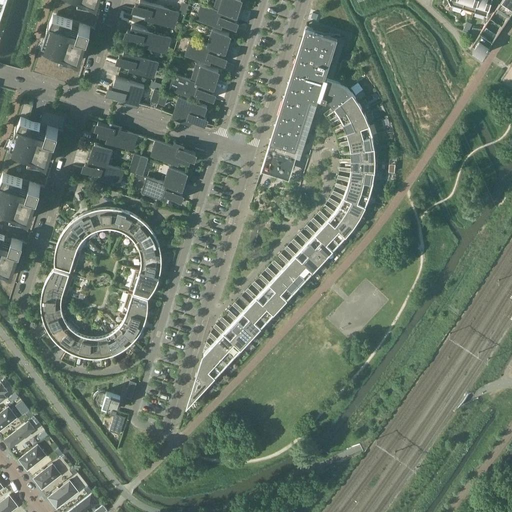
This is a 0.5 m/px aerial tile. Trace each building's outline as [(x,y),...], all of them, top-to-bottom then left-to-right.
[(0,0),(0,7),(8,11),(11,0),(0,0)] [(55,0),(49,21),(46,31),(42,42),(33,72),(77,86),(92,39),(92,38),(95,29),(95,28),(103,0),(55,0)] [(143,0),(139,0),(136,11),(146,14),(145,17),(149,19),(150,15),(174,22),(176,15),(178,16),(179,11),(143,0)] [(215,0),(214,7),(236,14),(240,0),(215,0)] [(461,12),(462,6),(464,0),(449,0),(453,9),(461,12)] [(477,0),(464,0),(462,6),(474,10),(477,0)] [(491,15),(495,9),(500,1),(498,0),(477,0),(474,10),(487,14),(487,13),(491,15)] [(511,0),(501,0),(500,1),(495,9),(507,18),(511,10),(511,0)] [(214,7),(201,3),(200,8),(202,8),(200,15),(232,25),(236,14),(214,7)] [(472,23),(470,22),(467,21),(463,30),(467,32),(468,32),(472,23)] [(132,25),(128,36),(138,39),(137,43),(141,44),(142,41),(166,48),(168,41),(170,42),(171,37),(132,25)] [(329,102),(333,105),(351,91),(346,85),(339,80),(333,79),(346,38),(306,26),(292,69),(270,140),(295,147),(310,98),(317,100),(318,96),(321,97),(320,98),(326,99),(328,99),(329,102)] [(484,26),(482,28),(480,32),(479,33),(472,42),(472,43),(484,52),(492,40),(496,34),(484,26)] [(207,45),(225,50),(230,33),(212,27),(207,44),(207,45)] [(470,41),(472,42),(479,33),(472,32),(472,34),(470,41)] [(221,61),(225,50),(207,45),(207,44),(190,39),(189,44),(190,44),(188,51),(221,61)] [(124,50),(120,62),(130,65),(129,68),(133,70),(134,66),(153,72),(155,65),(157,66),(158,61),(124,50)] [(196,62),(191,78),(191,79),(213,86),(219,69),(196,62)] [(191,79),(191,78),(174,73),(173,78),(175,79),(172,85),(210,97),(213,86),(191,79)] [(141,89),(143,90),(144,85),(116,76),(110,93),(137,102),(141,89)] [(158,102),(162,90),(155,88),(151,100),(158,102)] [(169,92),(162,90),(158,102),(165,104),(169,92)] [(339,114),(359,101),(352,91),(351,91),(333,105),(323,113),(326,116),(336,109),(339,114)] [(179,101),(175,114),(202,122),(207,105),(179,96),(177,100),(179,101)] [(339,114),(328,120),(330,123),(341,117),(343,122),(365,112),(359,101),(339,114)] [(29,119),(33,106),(23,102),(0,175),(0,289),(9,301),(24,254),(24,253),(27,244),(27,243),(42,198),(42,196),(45,188),(45,187),(67,116),(43,109),(39,122),(34,121),(29,119)] [(343,122),(332,127),(334,130),(345,126),(347,131),(370,123),(365,112),(343,122)] [(137,138),(138,133),(101,122),(98,134),(133,145),(135,138),(137,138)] [(347,131),(335,134),(336,137),(348,134),(349,139),(349,140),(373,134),(370,123),(347,131)] [(349,140),(349,139),(338,142),(338,145),(350,143),(351,149),(375,146),(373,134),(349,140)] [(154,151),(189,163),(193,151),(156,139),(154,144),(156,145),(154,151)] [(95,141),(90,158),(107,164),(107,163),(113,147),(95,141)] [(351,149),(339,150),(339,153),(351,153),(351,158),(376,158),(375,146),(351,149)] [(134,153),(130,165),(137,167),(141,155),(134,153)] [(137,167),(144,169),(148,157),(141,155),(137,167)] [(125,169),(107,163),(107,164),(90,158),(86,170),(119,180),(121,173),(123,173),(125,169)] [(351,158),(340,158),(340,161),(351,162),(351,167),(375,170),(376,158),(351,158)] [(169,164),(164,181),(181,187),(187,170),(169,164)] [(350,171),(350,176),(350,177),(373,181),(375,170),(351,167),(339,166),(339,169),(350,171)] [(350,177),(350,176),(338,174),(337,177),(349,180),(347,186),(370,193),(373,181),(350,177)] [(164,181),(147,176),(145,180),(147,181),(145,188),(178,198),(181,187),(164,181)] [(347,186),(336,182),(335,185),(346,189),(344,194),(366,204),(370,193),(347,186)] [(342,198),(340,203),(339,203),(360,215),(366,204),(344,194),(333,189),(332,192),(342,198)] [(339,203),(340,203),(329,196),(328,199),(337,206),(334,210),(354,225),(360,215),(339,203)] [(346,234),(354,225),(334,210),(325,203),(323,206),(332,213),(329,217),(328,218),(346,234)] [(111,226),(112,206),(104,206),(96,207),(89,209),(96,228),(100,227),(103,227),(107,226),(111,226)] [(120,229),(125,231),(135,213),(128,210),(120,207),(112,206),(111,226),(116,227),(120,229)] [(75,217),(69,223),(84,237),(88,233),(92,230),(96,228),(89,209),(82,213),(75,217)] [(328,218),(329,217),(320,209),(317,212),(326,220),(322,225),(340,241),(346,234),(328,218)] [(136,241),(153,229),(148,223),(142,218),(135,213),(125,231),(129,234),(133,237),(136,241)] [(322,225),(313,216),(311,219),(319,227),(315,232),(333,248),(340,241),(322,225)] [(60,236),(57,243),(76,249),(77,249),(78,246),(80,243),(82,239),(84,237),(69,223),(64,229),(60,236)] [(315,232),(307,223),(304,226),(313,234),(309,239),(327,255),(333,248),(315,232)] [(141,255),(161,252),(160,244),(157,236),(153,229),(136,241),(138,245),(140,250),(141,255)] [(306,242),(302,246),(320,262),(327,255),(309,239),(300,230),(298,233),(306,242)] [(302,246),(294,238),(291,240),(300,249),(296,253),(295,253),(313,269),(320,262),(302,246)] [(81,250),(77,249),(76,249),(57,243),(55,250),(55,257),(55,265),(74,271),(81,250)] [(293,256),(289,260),(307,276),(313,269),(295,253),(296,253),(287,245),(284,247),(293,256)] [(140,269),(159,275),(161,268),(162,260),(161,252),(141,255),(141,259),(141,264),(140,269)] [(289,260),(281,252),(278,254),(287,263),(283,267),(282,267),(300,283),(307,276),(289,260)] [(282,267),(283,267),(274,259),(271,262),(280,270),(276,274),(294,290),(300,283),(282,267)] [(273,277),(270,281),(269,281),(287,298),(294,290),(276,274),(268,266),(265,269),(273,277)] [(63,292),(63,293),(67,294),(73,273),(54,267),(50,273),(46,279),(43,286),(63,292)] [(157,282),(159,275),(140,269),(136,268),(129,288),(149,294),(153,288),(157,282)] [(269,281),(270,281),(261,273),(258,276),(267,284),(263,288),(281,305),(287,298),(269,281)] [(260,291),(257,295),(256,295),(274,312),(281,305),(263,288),(254,280),(252,283),(260,291)] [(62,297),(63,293),(63,292),(43,286),(42,294),(41,302),(41,310),(62,307),(61,302),(62,297)] [(256,295),(257,295),(248,287),(245,290),(254,298),(250,302),(268,319),(274,312),(256,295)] [(126,312),(146,318),(147,311),(148,304),(148,297),(128,291),(122,311),(126,313),(126,312)] [(250,302),(241,294),(239,297),(248,305),(244,309),(243,309),(261,326),(268,319),(250,302)] [(243,309),(244,309),(235,301),(232,304),(241,312),(237,316),(255,333),(261,326),(243,309)] [(50,332),(67,321),(65,316),(63,312),(62,307),(41,310),(43,318),(46,325),(50,332)] [(237,316),(228,308),(226,311),(234,319),(230,323),(248,340),(255,333),(237,316)] [(126,312),(126,313),(124,317),(122,321),(119,325),(134,339),(139,333),(143,326),(146,318),(126,312)] [(230,323),(222,315),(219,318),(228,326),(224,330),(241,347),(248,340),(230,323)] [(67,349),(78,331),(80,327),(75,323),(71,318),(67,321),(50,332),(55,338),(61,344),(67,349)] [(221,333),(217,337),(235,354),(241,347),(224,330),(216,323),(214,326),(221,333)] [(106,333),(114,352),(121,349),(128,344),(134,339),(119,325),(115,328),(111,331),(106,333)] [(82,354),(90,356),(92,335),(87,335),(82,333),(78,331),(67,349),(75,352),(82,354)] [(217,337),(211,331),(209,335),(215,340),(211,344),(228,361),(235,354),(217,337)] [(92,335),(90,356),(98,356),(106,355),(114,352),(106,333),(102,335),(97,335),(92,335)] [(211,344),(206,340),(205,344),(208,347),(204,352),(222,368),(228,361),(211,344)] [(209,382),(222,368),(204,352),(202,353),(197,371),(209,382)] [(209,382),(197,371),(186,406),(187,406),(206,386),(208,382),(209,382)] [(0,399),(11,392),(2,380),(0,382),(0,399)] [(130,381),(128,389),(133,390),(136,383),(130,381)] [(107,390),(106,391),(105,390),(104,390),(102,390),(101,390),(99,390),(98,391),(96,391),(95,392),(94,394),(94,395),(93,396),(93,398),(93,399),(93,401),(93,402),(94,403),(95,404),(96,406),(97,406),(99,407),(100,407),(101,408),(103,407),(104,407),(106,407),(107,406),(116,409),(121,395),(107,390)] [(19,395),(16,392),(8,398),(11,401),(19,395)] [(0,430),(25,411),(17,399),(0,412),(0,430)] [(33,415),(29,409),(25,412),(30,418),(33,415)] [(115,412),(109,430),(120,433),(125,416),(115,412)] [(36,428),(29,420),(4,439),(11,448),(36,428)] [(48,433),(45,430),(37,436),(40,439),(48,433)] [(55,449),(46,437),(19,458),(28,469),(55,449)] [(63,452),(59,447),(55,450),(59,455),(63,452)] [(61,457),(61,456),(34,477),(43,488),(69,467),(61,457)] [(78,471),(73,466),(70,469),(74,474),(78,471)] [(84,486),(75,475),(49,496),(57,507),(84,486)] [(92,490),(88,485),(84,488),(88,493),(92,490)] [(90,511),(99,505),(90,494),(67,511),(90,511)] [(0,511),(8,511),(17,506),(8,495),(0,501),(0,511)]
